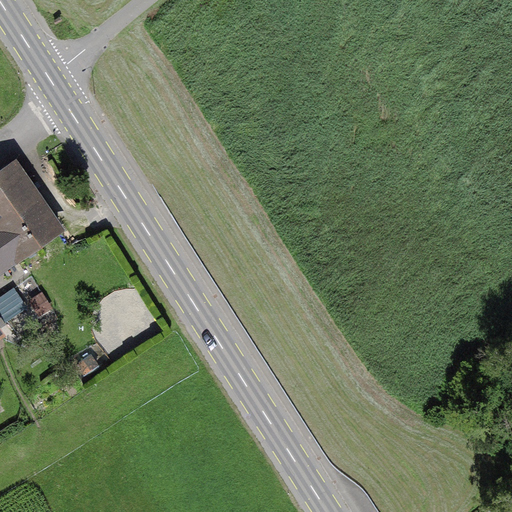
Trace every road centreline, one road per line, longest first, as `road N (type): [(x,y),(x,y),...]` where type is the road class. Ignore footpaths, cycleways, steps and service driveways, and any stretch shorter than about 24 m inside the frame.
road 1 (primary): [(328,511),(0,0)]
road 2 (track): [(51,79),(149,0)]
